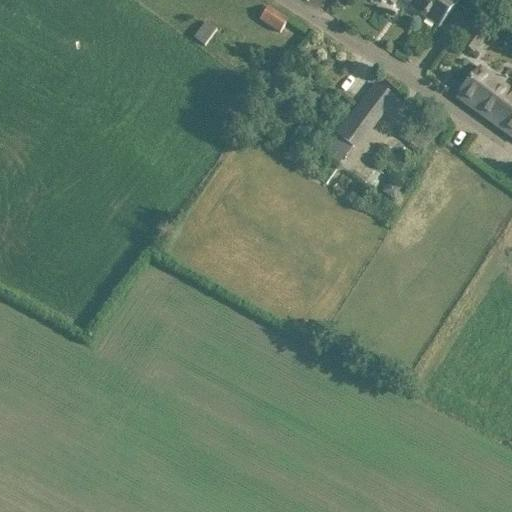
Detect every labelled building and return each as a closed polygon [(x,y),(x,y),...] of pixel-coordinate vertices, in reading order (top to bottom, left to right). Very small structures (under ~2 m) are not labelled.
[(387,0),(394,5),(397,0),(400,0),(439,29),(458,3),(453,0),(387,0)] [(511,0),(503,0),(497,10),(511,20),(511,0)] [(279,33),(288,21),(268,8),(260,20),(279,33)] [(283,30),(294,44),(305,35),(294,21),(283,30)] [(205,47),(217,30),(206,22),(194,39),(205,47)] [(473,52),(485,37),(475,30),(464,45),(473,52)] [(511,138),(511,93),(479,69),(457,99),(511,138)] [(335,135),(338,137),(353,149),(356,151),(396,99),(374,84),(335,135)]
